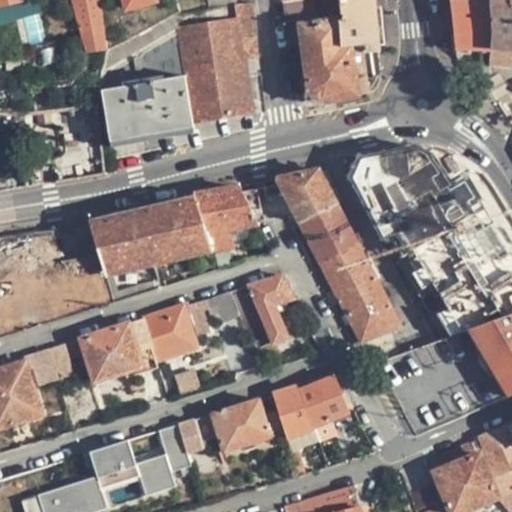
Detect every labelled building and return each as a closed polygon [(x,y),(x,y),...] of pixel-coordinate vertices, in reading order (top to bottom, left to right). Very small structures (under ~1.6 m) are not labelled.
[(109,47),(105,0),(74,0),(76,15),(84,15),(87,49),(109,47)] [(294,0),(284,2),(287,21),(318,17),(315,0),(294,0)] [(338,0),(340,22),(337,22),(339,51),(363,49),(363,54),(379,53),(376,14),(375,0),(338,0)] [(451,0),(453,12),(457,47),(492,48),(491,1),(476,0),(451,0)] [(511,0),(490,0),(491,1),(492,48),(491,63),(511,64),(511,0)] [(246,58),(260,56),(252,2),(237,4),(209,8),(181,11),(117,47),(109,50),(99,104),(102,143),(195,126),(193,121),(253,111),(246,58)] [(312,99),(318,103),(370,92),(367,76),(366,77),(363,54),(363,49),(339,51),(337,22),(337,20),(331,20),(329,11),(324,12),(323,19),(324,22),(302,26),(312,99)] [(381,214),(438,176),(432,166),(426,157),(415,154),(361,164),(357,170),(381,214)] [(321,171),(278,179),(288,198),(298,215),(302,223),(337,205),(321,171)] [(270,201),(288,198),(278,179),(265,182),(270,201)] [(257,183),(238,187),(239,192),(246,204),(260,202),(257,183)] [(210,238),(231,233),(257,227),(246,204),(239,192),(238,187),(196,194),(197,198),(210,238)] [(511,278),(452,192),(388,234),(416,284),(426,278),(434,291),(442,285),(457,308),(483,298),(511,278)] [(105,271),(213,247),(210,238),(197,198),(92,224),(100,254),(105,271)] [(359,246),(337,205),(302,223),(314,247),(323,264),(359,246)] [(63,260),(100,254),(92,224),(57,229),(63,260)] [(234,242),(231,233),(210,238),(213,247),(234,242)] [(0,291),(1,295),(40,284),(29,246),(0,253),(0,291)] [(401,325),(359,246),(323,264),(344,304),(363,339),(401,325)] [(276,305),(294,298),(293,293),(283,276),(231,292),(251,340),(269,332),(273,343),(288,337),(276,305)] [(154,281),(112,295),(114,303),(157,289),(154,281)] [(198,303),(184,307),(194,340),(225,330),(212,298),(198,303)] [(194,340),(184,307),(148,318),(161,360),(197,349),(194,340)] [(511,315),(499,320),(376,364),(414,434),(416,436),(511,394),(511,315)] [(146,364),(157,361),(145,320),(135,322),(146,364)] [(96,381),(146,364),(135,322),(83,338),(96,381)] [(52,354),(61,384),(77,379),(78,368),(73,348),(52,354)] [(52,354),(26,363),(30,375),(40,372),(44,389),(61,384),(52,354)] [(0,427),(42,415),(26,363),(0,370),(0,427)] [(352,413),(339,376),(275,399),(287,437),(352,413)] [(270,437),(260,399),(214,414),(224,449),(270,437)] [(208,416),(180,424),(189,450),(190,455),(213,448),(211,441),(216,439),(208,416)] [(180,424),(92,453),(99,477),(22,501),(25,511),(110,511),(180,491),(174,472),(194,466),(190,455),(189,450),(180,424)] [(509,511),(511,511),(511,432),(509,426),(479,439),(509,511)] [(482,455),(438,473),(452,511),(458,511),(498,497),(482,455)] [(415,492),(421,506),(443,497),(437,483),(415,492)] [(360,511),(353,486),(283,508),(283,511),(360,511)]
